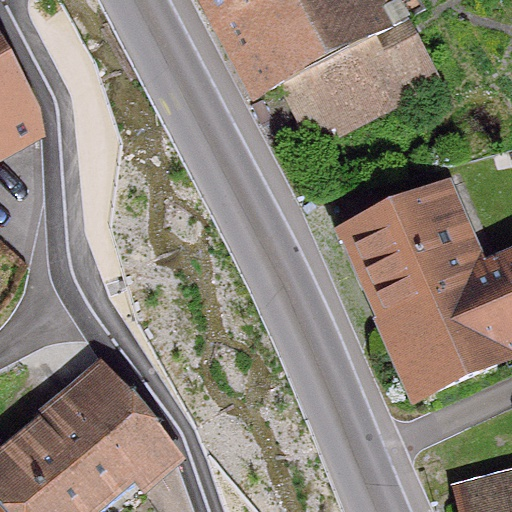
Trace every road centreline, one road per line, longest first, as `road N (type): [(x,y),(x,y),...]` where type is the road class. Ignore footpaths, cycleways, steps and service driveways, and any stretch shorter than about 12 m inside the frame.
road 1 (tertiary): [(389,511),(277,250),(138,0)]
road 2 (residential): [(78,299),(63,245),(57,100),(4,0)]
road 3 (residential): [(205,511),(180,439),(78,299)]
